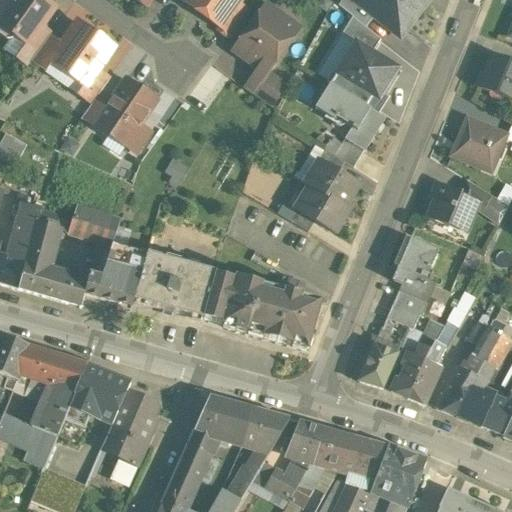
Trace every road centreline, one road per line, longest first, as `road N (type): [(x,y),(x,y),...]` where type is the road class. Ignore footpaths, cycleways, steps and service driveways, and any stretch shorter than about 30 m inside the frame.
road 1 (residential): [(312,399),(469,0)]
road 2 (residential): [(511,473),(312,399)]
road 3 (residential): [(198,375),(0,317)]
road 4 (residential): [(198,375),(138,511)]
